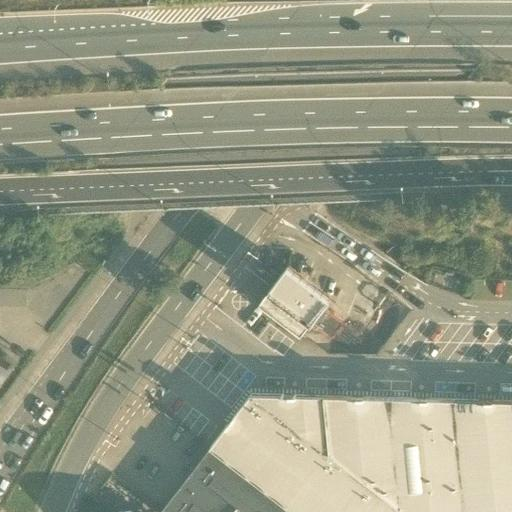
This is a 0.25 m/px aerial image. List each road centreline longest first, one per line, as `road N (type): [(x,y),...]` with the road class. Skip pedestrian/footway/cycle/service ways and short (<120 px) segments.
road 1 (motorway): [(511,29),(273,32),(0,49)]
road 2 (motorway): [(0,133),(511,115)]
road 3 (motorway): [(0,189),(498,169)]
road 4 (primary): [(53,511),(89,429),(257,205)]
road 5 (primary): [(210,172),(6,458)]
road 6 (primary): [(257,205),(410,0)]
road 7 (primary): [(342,0),(210,172)]
